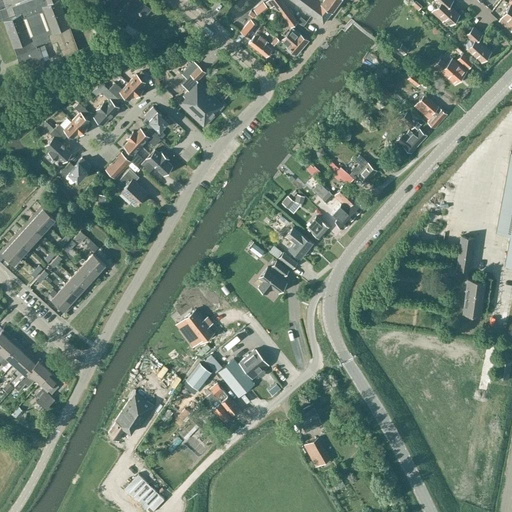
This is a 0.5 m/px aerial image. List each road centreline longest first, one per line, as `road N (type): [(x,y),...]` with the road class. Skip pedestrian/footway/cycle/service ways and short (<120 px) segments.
road 1 (tertiary): [(431,511),(333,335),(328,297),(348,253),(511,73)]
road 2 (tertiary): [(90,365),(214,151)]
road 3 (residential): [(214,151),(151,96),(95,154),(78,149)]
road 4 (tertiary): [(13,511),(90,365)]
road 5 (residential): [(90,365),(11,299),(0,274)]
road 6 (tertiary): [(267,82),(177,0)]
